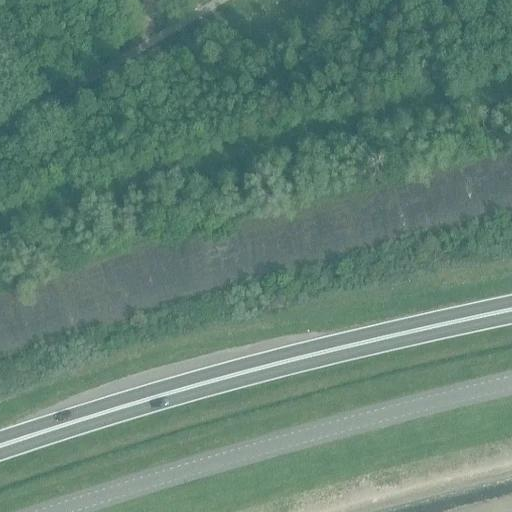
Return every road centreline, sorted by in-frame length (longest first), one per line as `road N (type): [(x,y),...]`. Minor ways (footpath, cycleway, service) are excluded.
road 1 (unclassified): [(60,511),(337,426),(511,382)]
road 2 (trunk): [(132,404),(511,311)]
road 3 (trunk): [(0,455),(132,404)]
road 4 (trunk): [(132,404),(0,444)]
